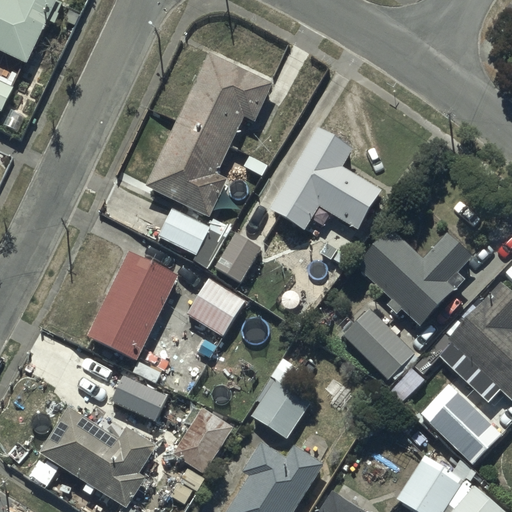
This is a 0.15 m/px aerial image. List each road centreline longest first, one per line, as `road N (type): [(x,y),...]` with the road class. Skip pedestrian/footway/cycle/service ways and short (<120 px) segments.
road 1 (residential): [(0,296),(144,0)]
road 2 (residential): [(305,0),(422,57)]
road 3 (residential): [(422,57),(511,139)]
